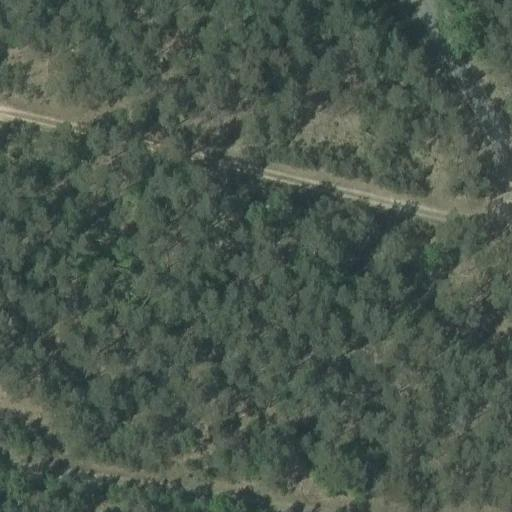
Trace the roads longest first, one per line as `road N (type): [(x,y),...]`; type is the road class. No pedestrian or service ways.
road 1 (track): [(0,112),(446,215),(511,219)]
road 2 (track): [(0,466),(309,511)]
